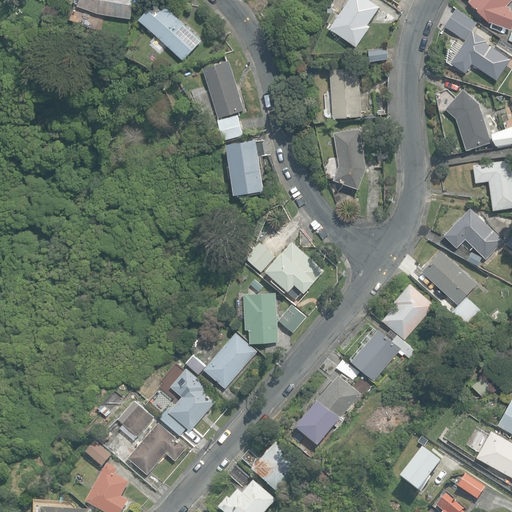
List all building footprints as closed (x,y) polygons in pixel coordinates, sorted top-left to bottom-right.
[(99,13),(132,18),(134,0),(80,0),(78,5),(99,13)] [(348,0),(330,28),(357,46),(371,26),(368,24),(380,7),(369,0),(348,0)] [(489,22),(511,30),(511,25),(511,10),(510,10),(511,7),(507,5),(511,0),(469,0),(468,1),(489,22)] [(161,10),(155,4),(150,10),(149,10),(140,19),(184,60),(202,40),(166,6),(161,10)] [(447,15),(470,32),(477,22),(453,6),(447,15)] [(472,64),(497,80),(511,59),(486,42),(487,40),(473,31),(451,63),(466,73),(472,64)] [(369,51),(370,61),(388,58),(387,48),(369,51)] [(204,68),(219,117),(244,109),(229,60),(204,68)] [(333,115),(333,118),(362,116),(358,67),(330,69),(332,105),(325,105),(326,116),(333,115)] [(456,118),(466,150),(492,141),(480,103),(463,89),(446,108),(456,118)] [(218,119),(224,140),(244,135),(238,114),(218,119)] [(335,179),(358,188),(366,168),(360,128),(334,132),(340,166),(335,179)] [(494,136),(498,147),(511,144),(511,131),(511,130),(494,136)] [(227,144),(235,194),(264,190),(256,140),(227,144)] [(489,181),(493,210),(511,206),(511,163),(511,158),(473,164),(476,182),(489,181)] [(451,250),(477,264),(484,256),(486,258),(503,239),(487,224),(489,222),(480,214),(478,215),(470,208),(445,235),(456,245),(451,250)] [(287,290),(297,298),(304,290),(305,292),(324,270),(293,241),(267,270),(275,276),(272,279),(286,291),(287,290)] [(246,257),(261,271),(275,256),(260,242),(246,257)] [(422,271),(458,304),(477,283),(442,250),(422,271)] [(259,291),(264,286),(256,278),(251,283),(259,291)] [(382,319),(405,338),(435,304),(410,282),(394,301),(396,303),(382,319)] [(279,341),(276,292),(250,294),(249,293),(244,293),(246,329),(250,329),(251,342),(279,341)] [(466,296),(452,311),(466,325),(480,310),(466,296)] [(492,316),(496,320),(504,314),(500,309),(492,316)] [(279,313),(280,335),(290,334),(289,313),(279,313)] [(225,327),(228,323),(224,319),(220,323),(225,327)] [(351,360),(374,380),(400,350),(412,360),(419,353),(391,328),(386,334),(379,328),(351,360)] [(205,369),(226,387),(258,350),(237,332),(205,369)] [(464,369),(472,359),(467,354),(458,364),(464,369)] [(187,363),(199,373),(206,366),(194,355),(187,363)] [(337,367),(353,380),(360,372),(343,359),(337,367)] [(161,417),(181,434),(188,426),(192,430),(217,400),(204,389),(208,385),(187,367),(171,386),(183,396),(172,409),(170,407),(161,417)] [(296,424),(318,443),(361,393),(339,374),(296,424)] [(473,385),(483,396),(497,389),(484,374),(473,385)] [(511,398),(498,424),(511,432),(511,398)] [(123,422),(138,435),(155,417),(136,400),(120,418),(124,421),(123,422)] [(101,410),(107,416),(112,411),(106,405),(101,410)] [(148,473),(167,451),(176,459),(188,446),(159,421),(129,456),(148,473)] [(477,455),(511,475),(511,441),(491,430),(477,455)] [(422,436),(418,443),(425,447),(429,441),(422,436)] [(86,453),(102,467),(112,455),(97,441),(86,453)] [(276,443),(254,468),(253,470),(277,491),(291,475),(295,478),(305,465),(300,461),(299,462),(276,443)] [(401,477),(419,491),(441,462),(423,448),(401,477)] [(243,459),(254,468),(261,461),(250,451),(243,459)] [(86,502),(104,511),(122,511),(129,500),(122,496),(130,483),(115,475),(118,469),(108,463),(86,502)] [(228,474),(243,487),(251,478),(236,465),(228,474)] [(458,486),(477,499),(486,486),(467,474),(458,486)] [(219,508),(223,511),(265,511),(276,500),(254,481),(243,494),(238,489),(230,498),(228,497),(219,508)] [(461,511),(464,509),(446,494),(437,505),(443,510),(442,511),(461,511)]
